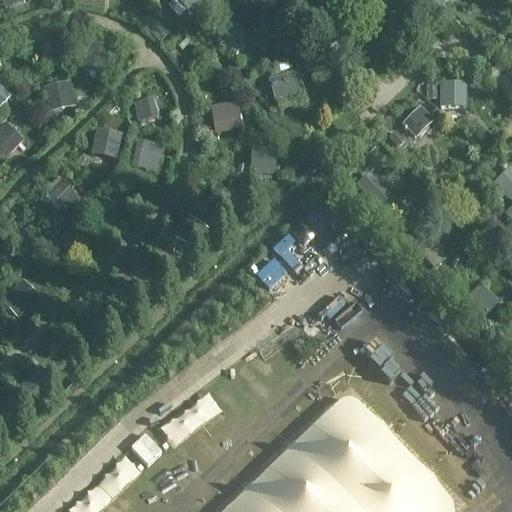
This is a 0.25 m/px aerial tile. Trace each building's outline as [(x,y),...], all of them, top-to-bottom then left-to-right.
[(26,0),(0,0),(4,9),(26,0)] [(203,6),(197,0),(175,0),(192,16),(203,6)] [(360,8),(359,16),(382,20),(385,0),(363,0),(362,8),(360,8)] [(224,22),(215,13),(203,25),(212,34),(224,22)] [(246,46),(226,27),(215,38),(235,57),(246,46)] [(59,43),(36,48),(41,72),(64,66),(59,43)] [(112,52),(89,44),(81,67),(104,75),(112,52)] [(287,61),(271,66),(274,77),(291,73),(287,61)] [(291,76),(270,83),(275,102),(297,96),(291,76)] [(467,85),(440,85),(440,110),(467,111),(467,85)] [(68,86),(45,91),(50,115),(73,109),(68,86)] [(0,91),(0,108),(9,100),(0,91)] [(156,98),(133,104),(139,127),(162,121),(156,98)] [(239,131),(235,108),(212,111),(216,135),(239,131)] [(433,124),(420,110),(401,128),(415,142),(433,124)] [(5,126),(0,131),(0,154),(5,160),(22,143),(5,126)] [(120,138),(97,133),(91,156),(115,161),(120,138)] [(162,150),(139,144),(133,168),(156,173),(162,150)] [(275,153),(252,152),(251,176),(274,177),(275,153)] [(511,199),(511,171),(510,170),(491,187),(508,204),(511,199)] [(391,200),(368,176),(354,189),(378,213),(391,200)] [(62,184),(45,200),(62,218),(79,201),(62,184)] [(217,189),(206,211),(227,222),(238,200),(217,189)] [(105,198),(88,215),(104,232),(121,216),(105,198)] [(189,221),(176,241),(196,254),(209,234),(189,221)] [(3,242),(19,259),(36,242),(20,225),(3,242)] [(76,226),(59,243),(76,260),(93,243),(76,226)] [(511,236),(502,246),(511,256),(511,236)] [(447,261),(428,242),(415,254),(434,273),(447,261)] [(133,283),(115,299),(132,317),(149,300),(133,283)] [(17,287),(0,304),(17,321),(34,304),(17,287)] [(498,307),(480,288),(464,303),(482,322),(498,307)] [(104,311),(87,327),(103,344),(121,328),(104,311)] [(40,372),(23,388),(39,406),(56,389),(40,372)] [(11,399),(0,409),(0,422),(10,433),(28,416),(11,399)]
